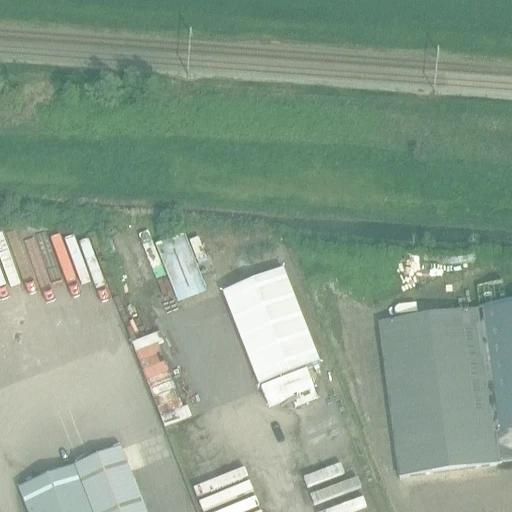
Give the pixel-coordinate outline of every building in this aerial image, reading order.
[(222,295),(258,388),(318,365),(282,272),(222,295)] [(473,278),(475,294),(500,292),(499,276),(473,278)] [(180,306),(168,311),(192,362),(204,356),(180,306)] [(511,306),(378,325),(398,479),(511,463),(511,306)] [(315,392),(306,372),(260,390),(268,410),(315,392)] [(305,442),(350,424),(346,413),(339,416),(334,404),(296,420),(305,442)] [(272,431),(292,483),(303,479),(283,427),(272,431)] [(144,511),(120,450),(19,490),(27,511),(144,511)]
